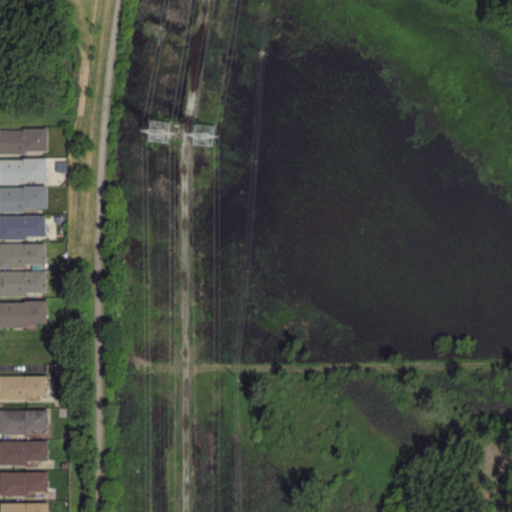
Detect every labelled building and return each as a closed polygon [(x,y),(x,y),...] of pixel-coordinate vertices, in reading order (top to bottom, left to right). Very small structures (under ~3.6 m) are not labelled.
[(0,151),(47,151),(47,128),(0,128),(0,151)] [(45,157),(0,157),(0,181),(46,182),(45,157)] [(47,184),(0,185),(0,210),(27,210),(27,207),(48,207),(47,184)] [(0,236),(45,237),(45,214),(0,213),(0,236)] [(45,241),(0,242),(0,265),(45,265),(45,241)] [(46,291),(45,269),(0,269),(0,295),(27,295),(27,291),(46,291)] [(0,300),(0,326),(35,326),(35,322),(47,322),(47,299),(0,300)] [(46,374),(0,375),(0,397),(47,397),(46,374)] [(48,408),(0,408),(0,430),(48,430),(48,408)] [(48,440),(0,439),(0,463),(27,464),(27,459),(47,460),(48,440)] [(48,490),(47,470),(0,470),(0,494),(27,494),(27,490),(48,490)] [(0,505),(0,511),(48,511),(48,501),(0,501),(0,505)]
